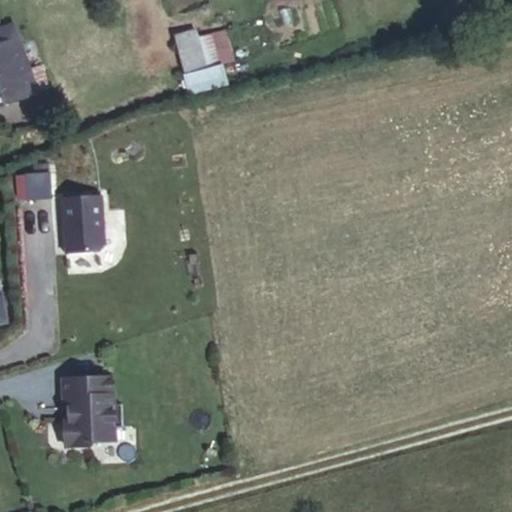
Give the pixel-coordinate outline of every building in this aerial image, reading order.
[(0,119),(28,111),(22,91),(9,45),(0,47),(0,119)] [(204,98),(198,67),(196,59),(175,63),(183,101),(204,98)] [(209,66),(198,67),(204,98),(215,96),(209,66)] [(22,91),(28,111),(42,107),(35,87),(22,91)] [(23,196),(50,195),(49,168),(22,169),(23,196)] [(103,246),(105,190),(63,188),(61,244),(103,246)] [(110,422),(103,423),(101,394),(50,396),(51,427),(56,427),(57,438),(52,439),(52,440),(53,465),(79,464),(83,460),(104,459),(103,445),(111,445),(110,422)]
